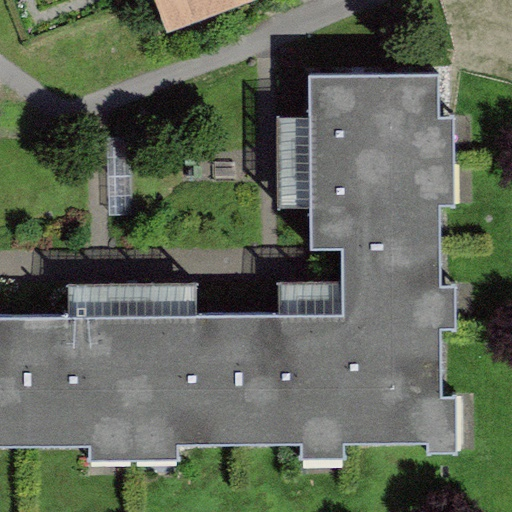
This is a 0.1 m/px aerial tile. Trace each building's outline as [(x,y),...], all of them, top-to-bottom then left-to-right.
[(176,0),(183,19),(233,0),(176,0)] [(356,243),(440,243),(440,206),(440,202),(426,202),(426,158),(425,116),(439,116),(439,111),(439,72),(309,73),(309,114),(309,117),(324,117),(325,203),(310,203),(310,206),(311,247),(341,247),(356,247),(356,243)] [(279,312),(238,313),(240,442),(298,442),(302,442),(302,428),(343,427),(343,441),(346,441),(427,441),(428,441),(428,395),(442,395),(442,391),(441,329),(441,325),(427,325),(427,285),(441,285),(441,280),(440,243),(356,243),(356,247),(357,327),(282,327),(282,312),(279,312)] [(67,314),(26,315),(27,444),(86,443),(91,443),(91,429),(135,429),(176,429),(176,443),(181,443),(240,442),(238,313),(197,313),(194,313),(195,328),(71,329),(71,314),(67,314)] [(0,444),(27,444),(26,315),(0,315),(0,444)]
